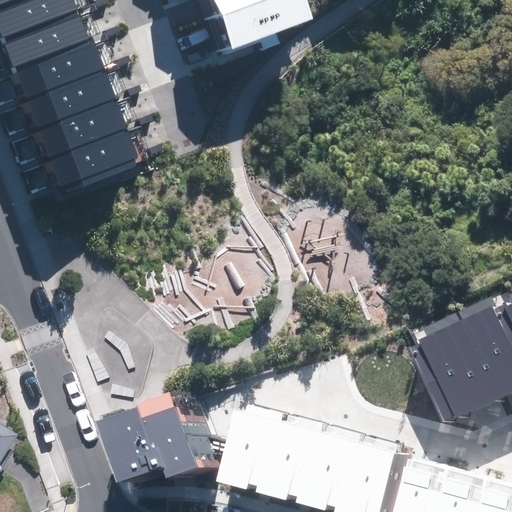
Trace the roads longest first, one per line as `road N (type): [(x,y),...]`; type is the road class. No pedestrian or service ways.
road 1 (residential): [(17,262),(100,511)]
road 2 (residential): [(511,455),(272,397)]
road 3 (residential): [(135,0),(190,146)]
